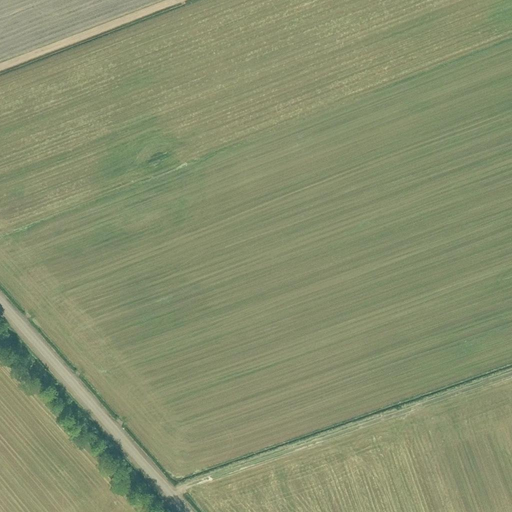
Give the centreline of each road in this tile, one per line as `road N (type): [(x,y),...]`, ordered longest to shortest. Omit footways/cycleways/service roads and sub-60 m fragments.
road 1 (track): [(511,368),(166,486)]
road 2 (tertiary): [(188,511),(0,300)]
road 3 (track): [(0,74),(192,0)]
